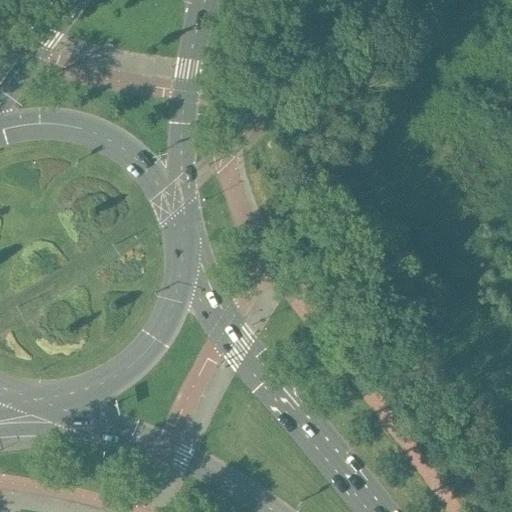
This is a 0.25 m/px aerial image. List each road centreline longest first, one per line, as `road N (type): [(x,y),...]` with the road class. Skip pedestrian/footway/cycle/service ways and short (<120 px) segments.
road 1 (secondary): [(369,511),(237,347),(181,257)]
road 2 (secondary): [(49,400),(233,484),(268,511)]
road 3 (secondary): [(180,230),(181,125),(196,0)]
road 4 (secondary): [(180,230),(150,177),(99,136),(41,124),(0,132)]
road 5 (secondary): [(49,400),(131,368),(166,321),(181,257)]
